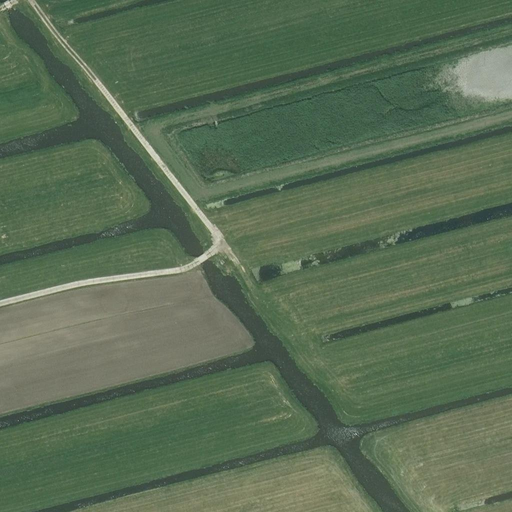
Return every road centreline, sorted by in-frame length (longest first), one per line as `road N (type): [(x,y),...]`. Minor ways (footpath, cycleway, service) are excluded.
road 1 (track): [(236,260),(31,0)]
road 2 (track): [(0,305),(180,270),(219,247)]
